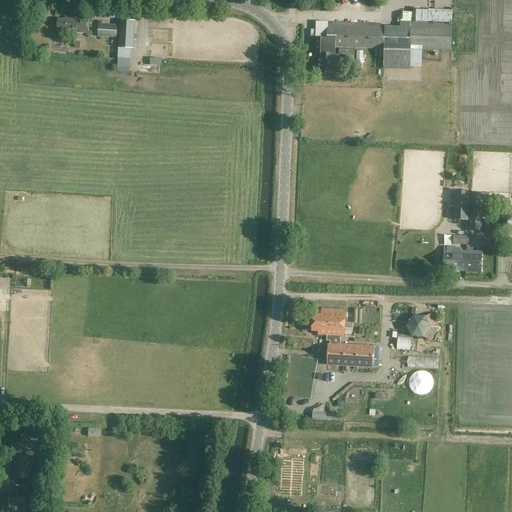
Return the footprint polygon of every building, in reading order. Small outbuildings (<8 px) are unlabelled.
[(88,33),(89,18),(72,18),(72,20),(57,19),(57,31),(88,33)] [(316,19),(316,32),(327,32),(327,19),(316,19)] [(133,49),(135,21),(119,20),(118,48),(133,49)] [(451,51),(451,24),(410,23),(410,45),(385,44),(385,27),(328,26),(327,39),(316,39),(315,54),(318,54),(318,73),(334,74),(335,47),(375,49),(375,56),(384,57),(383,69),(410,70),(410,59),(421,60),(421,50),(451,51)] [(116,38),(117,25),(98,24),(97,37),(116,38)] [(469,193),(455,192),(454,220),(468,221),(469,193)] [(483,194),(470,194),(469,231),(482,231),(483,194)] [(465,272),(466,252),(467,237),(453,236),(453,244),(461,245),(461,249),(444,248),(443,271),(465,272)] [(482,252),(466,252),(465,272),(481,273),(482,252)] [(344,339),(345,311),(321,310),(321,316),(313,315),(312,332),(318,332),(318,335),(326,335),(326,336),(326,338),(327,338),(326,341),(330,342),(330,344),(328,344),(327,365),(373,368),(379,368),(380,348),(374,347),(340,345),(340,338),(344,339)] [(425,317),(413,316),(407,326),(412,337),(424,337),(430,328),(425,317)] [(393,379),(404,379),(404,367),(393,367),(393,379)] [(12,478),(26,479),(27,456),(13,456),(12,478)] [(24,504),(25,494),(7,493),(7,504),(24,504)]
